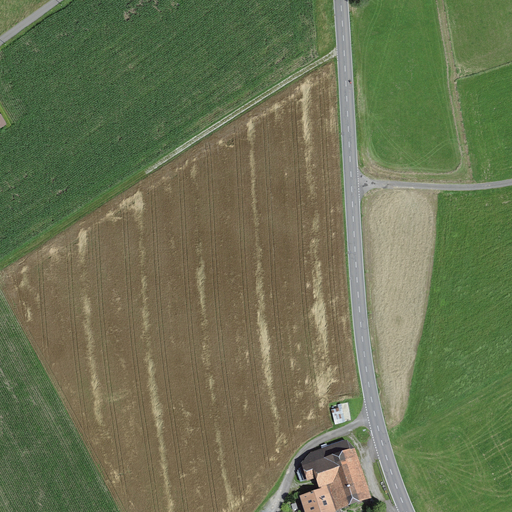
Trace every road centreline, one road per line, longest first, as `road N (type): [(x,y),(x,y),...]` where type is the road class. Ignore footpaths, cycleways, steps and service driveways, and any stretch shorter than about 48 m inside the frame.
road 1 (secondary): [(407,511),(378,431),(360,333),(341,0)]
road 2 (track): [(0,263),(344,45)]
road 3 (track): [(511,181),(448,187),(350,179)]
